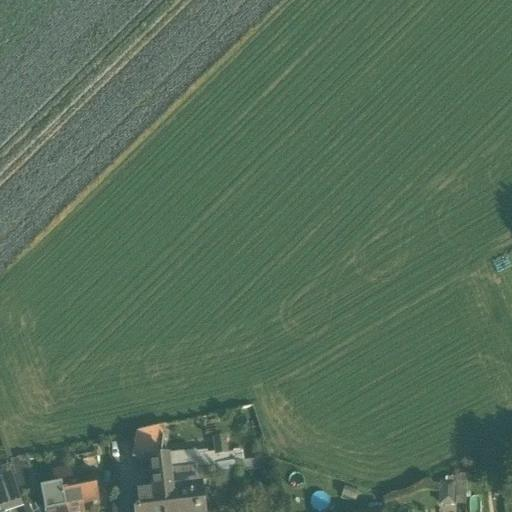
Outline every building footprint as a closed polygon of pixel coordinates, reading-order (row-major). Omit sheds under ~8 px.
[(131,460),(150,464),(150,462),(160,461),(166,427),(136,434),(131,460)] [(196,456),(197,468),(217,466),(234,464),(233,454),(228,455),(226,437),(213,439),(215,453),(214,454),(196,456)] [(170,460),(172,471),(196,469),(197,468),(196,456),(195,453),(170,456),(170,460)] [(14,471),(22,496),(38,491),(26,458),(10,461),(14,471)] [(270,459),(236,464),(237,473),(272,469),(270,459)] [(134,511),(152,511),(176,508),(174,491),(172,471),(170,460),(160,461),(150,462),(150,464),(155,465),(158,492),(154,492),(153,492),(132,495),(134,511)] [(238,480),(237,473),(236,464),(234,464),(217,466),(219,480),(219,483),(238,480)] [(196,469),(197,483),(198,483),(219,480),(217,466),(197,468),(196,469)] [(172,471),(174,491),(192,489),(198,488),(198,483),(197,483),(196,469),(172,471)] [(487,471),(489,482),(500,480),(497,469),(487,471)] [(55,487),(60,486),(59,480),(72,478),(70,470),(58,473),(53,474),(55,487)] [(22,496),(14,471),(0,475),(0,508),(1,511),(6,511),(26,505),(22,496)] [(92,474),(72,478),(59,480),(60,486),(65,510),(66,510),(66,511),(82,511),(81,504),(97,501),(92,474)] [(454,478),(454,484),(454,506),(466,506),(467,475),(454,478)] [(440,506),(454,506),(454,484),(440,484),(440,506)] [(41,490),(45,511),(53,511),(65,510),(60,486),(55,487),(41,490)] [(195,510),(192,489),(174,491),(176,508),(152,511),(203,511),(203,509),(195,510)]
